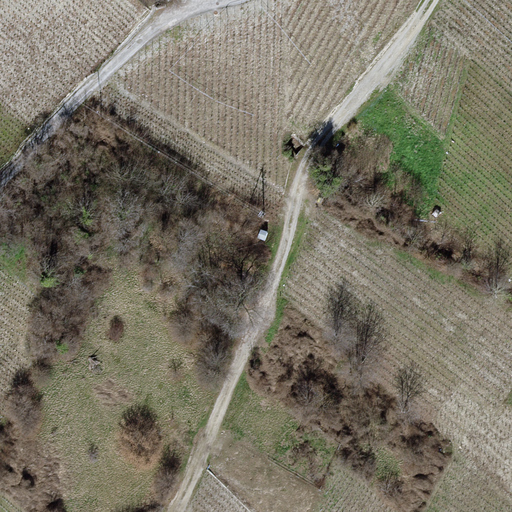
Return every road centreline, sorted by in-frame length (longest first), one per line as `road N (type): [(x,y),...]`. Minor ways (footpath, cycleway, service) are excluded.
road 1 (track): [(444,0),(315,150),(272,290),(178,511)]
road 2 (unclassified): [(223,0),(140,41),(0,178)]
